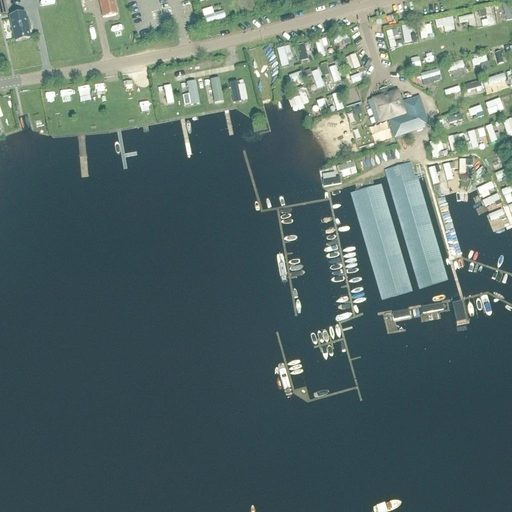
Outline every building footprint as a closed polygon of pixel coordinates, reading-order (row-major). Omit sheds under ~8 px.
[(0,0),(0,17),(8,16),(4,0),(0,0)] [(98,0),(100,7),(101,6),(104,18),(102,18),(115,16),(113,7),(115,7),(113,0),(98,0)] [(237,0),(244,12),(251,8),(246,0),(237,0)] [(504,4),(493,6),(496,20),(506,18),(504,4)] [(222,20),(220,13),(210,16),(209,9),(198,12),(201,25),(222,20)] [(483,27),(490,26),(487,9),(480,10),(483,27)] [(10,18),(15,42),(29,39),(27,32),(31,31),(28,21),(25,22),(23,15),(10,18)] [(473,15),(452,19),(454,31),(483,25),(481,18),(474,19),(473,15)] [(435,22),(436,33),(448,31),(446,21),(435,22)] [(424,39),(421,31),(427,30),(425,22),(413,25),(417,41),(424,39)] [(405,36),(410,35),(407,26),(395,29),(399,44),(407,42),(405,36)] [(392,49),(391,43),(395,42),(393,31),(379,34),(383,51),(392,49)] [(330,41),(334,49),(346,44),(342,35),(330,41)] [(313,57),(323,57),(323,42),(312,42),(313,57)] [(511,49),(511,47),(501,48),(502,64),(511,63),(511,49)] [(273,51),(277,69),(290,66),(286,48),(273,51)] [(487,55),(488,62),(500,59),(498,52),(487,55)] [(346,70),(356,66),(352,56),(342,60),(346,70)] [(481,57),(463,62),(466,71),(484,65),(481,57)] [(442,67),(444,73),(460,69),(458,62),(442,67)] [(324,70),(329,85),(337,82),(332,67),(324,70)] [(430,71),(416,75),(417,81),(432,77),(430,71)] [(503,83),(509,81),(511,88),(511,87),(511,71),(500,75),(503,83)] [(362,73),(346,80),(348,86),(364,79),(362,73)] [(298,74),(284,77),(286,87),(300,84),(298,74)] [(315,75),(306,79),(311,91),(320,86),(315,75)] [(477,81),(480,93),(498,90),(497,83),(495,83),(494,78),(477,81)] [(355,89),(345,91),(349,108),(359,106),(355,89)] [(401,105),(397,92),(388,95),(386,89),(378,91),(380,98),(368,102),(375,124),(389,120),(395,138),(427,127),(418,99),(401,105)] [(455,89),(439,92),(441,97),(456,94),(455,89)] [(335,95),(329,97),(333,113),(339,111),(335,95)] [(149,112),(161,111),(160,99),(147,101),(149,112)] [(506,100),(498,103),(501,110),(509,107),(506,100)] [(318,118),(324,116),(319,101),(313,103),(318,118)] [(492,112),(498,112),(497,102),(482,104),(483,111),(492,110),(492,112)] [(464,123),(474,120),(472,115),(478,114),(476,108),(461,112),(464,123)] [(457,115),(443,119),(446,127),(460,123),(457,115)] [(498,124),(502,136),(511,132),(511,127),(509,120),(498,124)] [(468,151),(475,149),(472,139),(483,136),(485,143),(492,141),(487,127),(463,135),(468,151)] [(353,130),(348,132),(352,141),(357,139),(353,130)] [(447,154),(452,153),(451,144),(459,143),(458,137),(445,138),(447,154)] [(441,141),(425,145),(429,160),(436,159),(436,156),(444,155),(441,141)] [(485,149),(476,152),(482,170),(495,165),(493,159),(489,160),(485,149)] [(455,162),(455,176),(464,176),(464,162),(455,162)] [(336,179),(353,173),(350,164),(333,170),(336,179)] [(410,164),(386,171),(386,173),(387,176),(387,177),(420,289),(447,282),(419,187),(416,178),(416,177),(414,178),(410,164)] [(446,165),(439,167),(444,183),(450,181),(446,165)] [(435,169),(427,170),(429,187),(438,186),(435,169)] [(473,187),(484,177),(477,169),(466,180),(473,187)] [(493,185),(504,180),(501,174),(490,179),(493,185)] [(382,302),(410,293),(380,186),(366,190),(351,195),(357,213),(382,302)] [(503,206),(510,204),(507,195),(511,192),(511,187),(498,192),(503,206)] [(460,303),(451,305),(452,308),(455,324),(465,322),(460,303)] [(412,310),(382,316),(386,336),(398,333),(396,323),(413,320),(412,310)]
